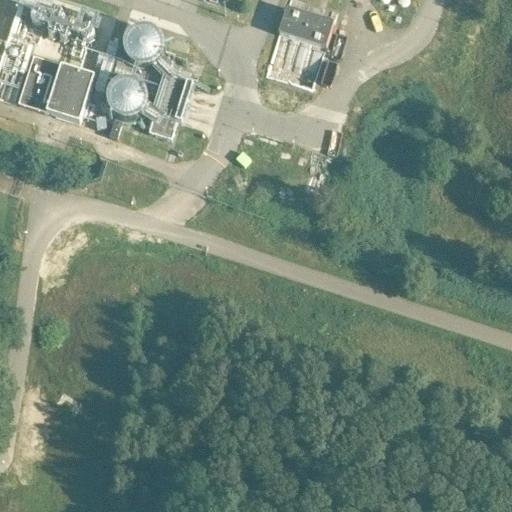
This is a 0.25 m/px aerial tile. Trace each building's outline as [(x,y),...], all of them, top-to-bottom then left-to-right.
[(398,1),(398,2),(398,4),(398,5),(399,6),(399,7),(400,7),(401,8),(402,8),(403,9),(404,9),(405,8),(406,8),(407,7),(408,7),(409,6),(409,5),(410,4),(410,2),(410,1),(409,0),(398,0),(398,1)] [(287,12),(279,38),(326,53),(335,26),(287,12)] [(119,126),(123,127),(127,127),(130,127),(134,127),(137,125),(141,123),(144,121),(146,117),(148,114),(149,110),(150,106),(149,102),(148,98),(160,102),(149,137),(172,144),(177,127),(182,128),(194,90),(167,81),(175,59),(166,56),(166,52),(166,48),(165,44),(163,40),(160,37),(157,34),(153,32),(149,31),(144,31),(140,31),(136,32),(132,34),(129,37),(126,40),(124,44),(123,48),(123,53),(118,51),(120,47),(110,44),(95,92),(104,95),(105,91),(107,92),(110,93),(108,97),(107,101),(106,105),(106,109),(108,113),(109,117),(112,121),(115,123),(119,126)] [(34,60),(19,108),(80,128),(95,80),(70,72),(34,60)] [(110,140),(110,141),(118,143),(123,127),(115,125),(110,140)]
